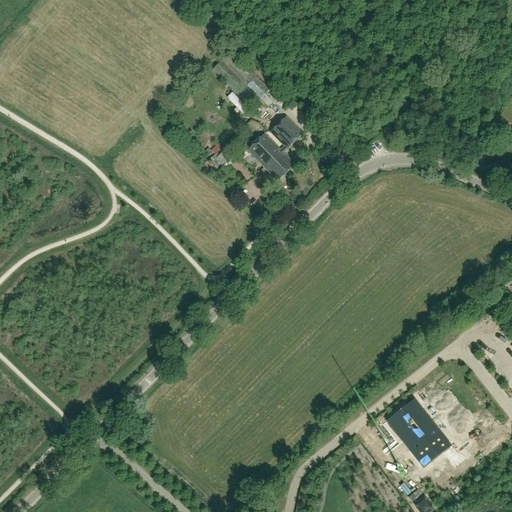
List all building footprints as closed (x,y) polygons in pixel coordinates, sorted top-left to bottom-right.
[(203,42),(213,53),(223,43),(213,33),(203,42)] [(278,99),(231,52),(213,70),(259,117),(278,99)] [(287,118),(270,133),(287,150),(303,135),(287,118)] [(278,182),(295,166),(264,134),(247,151),(278,182)] [(213,158),(216,153),(211,149),(207,153),(213,158)] [(223,167),(232,158),(225,151),(216,160),(223,167)] [(414,400),(386,422),(423,469),(452,447),(414,400)] [(426,500),(416,508),(419,511),(429,511),(433,509),(426,500)]
